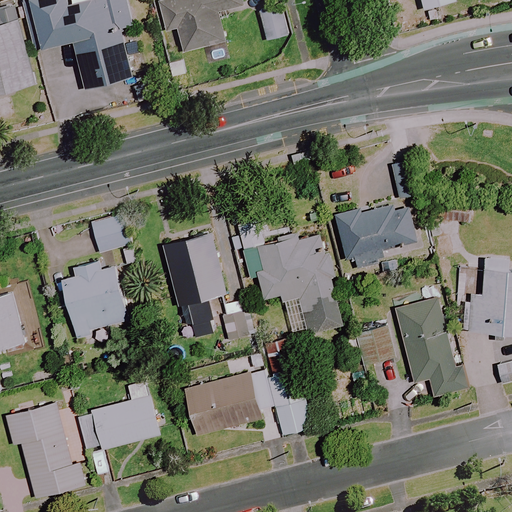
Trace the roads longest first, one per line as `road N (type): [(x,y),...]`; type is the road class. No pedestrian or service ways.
road 1 (secondary): [(0,187),(362,96)]
road 2 (residential): [(200,511),(511,431)]
road 3 (secondary): [(362,96),(483,83)]
